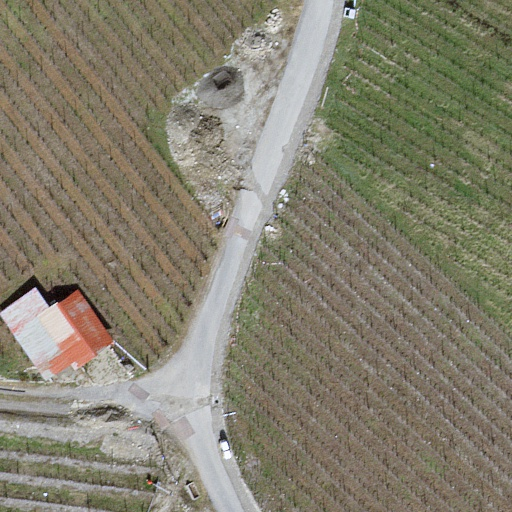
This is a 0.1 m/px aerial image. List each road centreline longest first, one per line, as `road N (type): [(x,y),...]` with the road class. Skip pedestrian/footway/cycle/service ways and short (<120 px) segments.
road 1 (unclassified): [(229,511),(179,413),(229,249),(307,75),(315,0)]
road 2 (track): [(0,407),(41,415),(179,413)]
